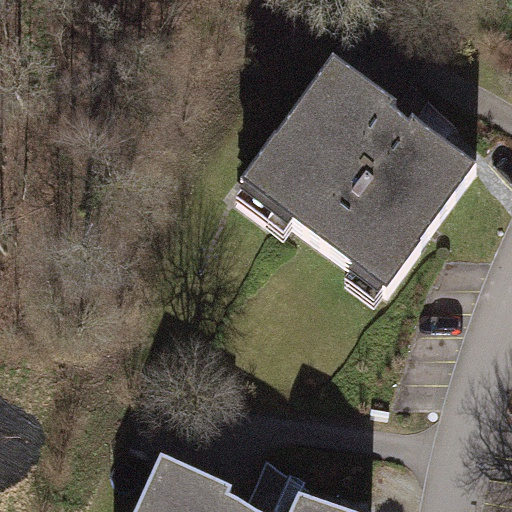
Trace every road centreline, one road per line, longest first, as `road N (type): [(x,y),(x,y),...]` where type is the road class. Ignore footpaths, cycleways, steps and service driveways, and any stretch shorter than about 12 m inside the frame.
road 1 (track): [(49,0),(56,229),(0,433)]
road 2 (residential): [(463,511),(511,322)]
